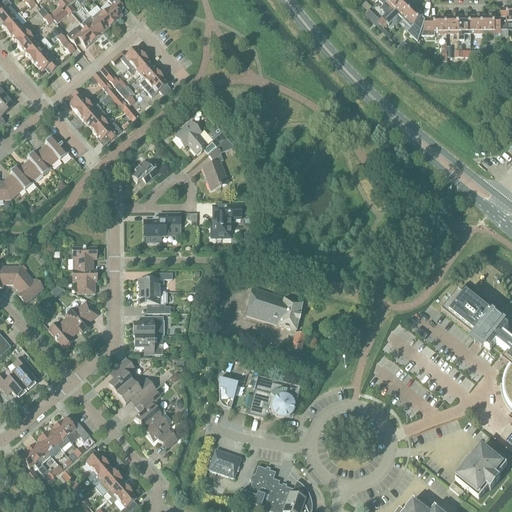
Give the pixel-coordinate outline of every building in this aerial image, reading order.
[(105,0),(106,1),(112,7),(103,15),(113,26),(122,18),(117,13),(122,8),(114,0),(105,0)] [(388,17),(406,0),(405,0),(380,0),(379,2),(383,6),(380,9),(388,17)] [(403,21),(414,8),(406,0),(385,22),(380,26),(384,30),(387,26),(388,27),(398,16),(403,21)] [(2,28),(13,19),(6,10),(11,6),(6,1),(0,5),(0,26),(1,28),(1,29),(2,28)] [(414,8),(403,21),(411,29),(407,34),(418,44),(425,21),(422,18),(423,17),(414,8)] [(507,26),(511,25),(511,8),(506,9),(506,10),(500,10),(501,19),(501,32),(507,32),(507,26)] [(43,19),(46,23),(50,19),(49,18),(47,15),(42,9),(40,11),(38,13),(43,19)] [(113,26),(103,15),(98,10),(94,13),(92,12),(88,16),(94,23),(103,34),(113,26)] [(368,13),(364,16),(371,23),(376,18),(369,11),(368,13)] [(470,36),(482,35),(482,18),(470,19),(470,36)] [(501,32),(501,19),(494,19),(494,18),(482,18),(482,35),(501,35),(501,32)] [(10,38),(21,28),(13,19),(2,28),(1,29),(9,38),(10,38)] [(435,36),(446,36),(446,19),(434,19),(434,21),(427,21),(421,38),(435,38),(435,36)] [(446,36),(458,36),(458,19),(446,19),(446,36)] [(458,36),(470,36),(470,19),(458,19),(458,36)] [(94,42),(103,34),(94,23),(84,30),(94,42)] [(17,47),(29,37),(21,28),(10,38),(17,47)] [(94,42),(84,30),(80,34),(75,29),(66,37),(76,48),(80,45),(85,50),(94,42)] [(25,56),(37,46),(33,42),(36,38),(32,34),(29,37),(17,47),(25,56),(24,56),(25,56),(24,56),(25,55),(25,56)] [(64,39),(59,43),(70,55),(75,51),(64,39)] [(33,65),(45,55),(42,52),(45,50),(40,43),(37,46),(25,56),(25,55),(24,56),(25,56),(32,65),(33,65),(33,66),(33,65)] [(129,71),(143,58),(135,49),(124,59),(120,54),(111,62),(115,67),(121,62),(129,71)] [(410,49),(405,55),(414,63),(416,55),(410,49)] [(33,65),(41,74),(47,69),(51,73),(58,67),(54,63),(52,64),(45,55),(33,65)] [(140,77),(151,67),(143,58),(129,71),(127,73),(131,77),(136,72),(140,77)] [(144,90),(159,77),(151,67),(140,77),(144,82),(140,85),(144,90)] [(104,92),(109,88),(97,74),(92,78),(104,92)] [(159,77),(144,90),(148,94),(152,91),(155,96),(167,86),(159,77)] [(172,89),(177,81),(173,78),(167,86),(172,89)] [(119,95),(124,91),(116,82),(111,86),(119,95)] [(109,88),(104,92),(112,101),(117,97),(109,88)] [(76,116),(88,106),(80,96),(82,95),(78,90),(71,96),(75,101),(68,106),(76,116)] [(127,104),(132,100),(124,91),(119,95),(127,104)] [(5,97),(0,101),(0,131),(5,127),(0,120),(0,118),(14,107),(5,97)] [(124,106),(117,97),(112,101),(120,110),(124,106)] [(84,125),(96,115),(101,111),(98,107),(93,111),(88,106),(76,116),(84,125)] [(92,134),(104,124),(96,115),(84,125),(92,134)] [(176,123),(169,129),(173,134),(180,128),(176,123)] [(104,124),(92,134),(100,143),(107,137),(111,142),(121,133),(114,125),(108,130),(104,124)] [(200,135),(191,124),(174,138),(184,149),(187,147),(195,156),(200,153),(200,154),(202,152),(201,152),(212,142),(203,132),(200,135)] [(210,144),(215,150),(216,149),(226,141),(221,135),(210,144)] [(37,155),(49,168),(58,160),(59,163),(68,155),(53,137),(44,145),(48,150),(45,153),(43,150),(38,155),(37,155)] [(210,193),(220,189),(220,188),(227,185),(219,163),(222,162),(219,157),(221,155),(216,149),(215,150),(208,156),(213,162),(214,165),(201,170),(210,193)] [(38,155),(37,155),(35,152),(26,160),(31,165),(28,168),(25,165),(20,170),(31,183),(40,175),(42,178),(51,170),(49,168),(37,155),(38,155)] [(151,172),(143,163),(128,176),(136,186),(142,181),(146,186),(159,175),(154,170),(151,172)] [(20,170),(18,167),(17,167),(9,174),(13,180),(10,183),(8,180),(3,184),(10,201),(23,190),(25,193),(33,185),(31,183),(20,170)] [(10,201),(3,184),(0,184),(0,201),(10,202),(10,201)] [(210,240),(230,240),(230,221),(241,221),(241,208),(221,208),(221,215),(212,215),(212,228),(210,228),(210,240)] [(196,215),(188,216),(188,220),(192,224),(196,224),(196,215)] [(143,238),(165,238),(164,226),(180,226),(180,216),(158,216),(158,222),(143,222),(143,238)] [(92,273),(92,272),(92,265),(89,265),(89,261),(96,261),(96,249),(72,250),(72,261),(75,261),(75,272),(75,273),(92,273)] [(12,287),(20,269),(1,269),(1,266),(0,266),(0,290),(1,290),(1,283),(6,283),(6,287),(12,287)] [(20,269),(12,287),(16,292),(19,289),(22,293),(16,297),(24,306),(42,290),(35,281),(32,283),(24,274),(20,269)] [(75,272),(72,273),(72,284),(76,284),(77,296),(94,296),(94,288),(91,288),(91,284),(96,284),(96,272),(92,272),(92,273),(75,273),(75,272)] [(138,294),(158,294),(158,286),(163,285),(163,281),(171,280),(171,275),(151,276),(151,282),(138,282),(138,294)] [(293,333),(300,306),(288,302),(252,291),(243,318),(293,333)] [(511,417),(508,422),(511,424),(511,345),(502,337),(509,328),(466,294),(464,296),(458,292),(441,313),(490,352),(497,343),(509,352),(502,361),(511,369),(511,417)] [(158,294),(138,294),(138,307),(147,307),(147,316),(170,316),(170,309),(163,309),(163,302),(158,302),(158,294)] [(78,332),(81,335),(90,328),(85,323),(88,320),(90,322),(97,317),(85,304),(76,312),(74,309),(65,317),(67,319),(79,332),(78,332)] [(81,335),(78,332),(79,332),(67,319),(65,317),(67,319),(58,327),(56,324),(48,332),(63,350),(72,343),(67,337),(71,335),(73,337),(78,333),(81,335)] [(134,338),(153,338),(153,331),(163,331),(163,319),(147,319),(147,326),(132,326),(132,338),(132,339),(134,339),(134,338)] [(0,357),(11,348),(0,335),(0,357)] [(297,362),(304,338),(294,336),(288,360),(297,362)] [(134,339),(134,351),(147,351),(147,357),(161,357),(161,350),(158,351),(158,346),(161,346),(161,338),(153,338),(134,338),(134,339)] [(13,377),(25,392),(35,384),(26,373),(30,369),(21,359),(17,363),(19,366),(15,370),(18,373),(13,377)] [(116,397),(132,384),(127,378),(134,372),(125,361),(112,372),(113,372),(118,378),(108,387),(116,397)] [(174,383),(179,378),(176,374),(170,379),(174,383)] [(16,400),(25,392),(13,377),(8,381),(5,378),(1,382),(0,381),(0,390),(2,393),(7,389),(16,400)] [(292,416),(293,415),(293,414),(293,413),(294,412),(294,411),(294,410),(294,408),(294,407),(294,406),(293,405),(293,404),(292,403),(297,401),(300,389),(252,377),(250,386),(255,387),(247,417),(262,421),(272,415),(272,416),(273,417),(274,418),(274,419),(276,420),(278,421),(279,421),(280,421),(282,421),(284,421),(285,421),(286,420),(287,420),(288,419),(289,419),(290,418),(291,417),(291,416),(292,416)] [(132,384),(116,397),(125,407),(135,398),(141,404),(135,409),(155,392),(146,381),(136,389),(132,384)] [(230,411),(237,386),(218,381),(218,401),(219,402),(219,403),(219,404),(220,405),(220,406),(222,407),(223,408),(224,409),(225,409),(230,411)] [(159,418),(160,417),(151,406),(160,397),(155,392),(135,410),(140,415),(134,419),(144,431),(142,432),(143,432),(144,430),(144,431),(159,418)] [(159,419),(159,418),(144,431),(144,430),(143,432),(152,443),(157,440),(166,451),(176,442),(167,431),(158,439),(168,430),(159,419)] [(56,428),(68,442),(71,445),(79,438),(83,443),(89,438),(79,426),(74,430),(65,420),(56,428)] [(511,434),(511,428),(509,426),(500,437),(506,442),(511,434)] [(186,427),(172,428),(173,438),(186,437),(186,427)] [(59,450),(68,442),(56,428),(47,435),(59,450)] [(47,435),(46,435),(37,443),(50,458),(59,450),(47,435)] [(41,466),(50,458),(37,443),(36,443),(37,443),(28,451),(41,466)] [(491,491),(501,479),(498,477),(507,466),(483,446),(455,481),(479,501),(488,489),(491,491)] [(93,474),(105,464),(96,454),(96,455),(92,450),(84,458),(88,462),(85,464),(93,474)] [(42,467),(41,466),(28,451),(19,459),(29,471),(33,467),(37,471),(42,467)] [(233,481),(240,461),(214,452),(207,472),(233,481)] [(112,473),(113,472),(112,473),(105,464),(93,474),(101,483),(112,473)] [(417,473),(436,488),(441,482),(422,467),(417,473)] [(271,485),(273,481),(272,481),(275,475),(257,468),(254,477),(252,477),(249,480),(250,484),(251,484),(247,497),(240,494),(237,503),(259,511),(269,484),(271,485)] [(53,480),(56,477),(59,474),(55,470),(49,475),(53,480)] [(120,482),(121,482),(113,472),(112,473),(101,483),(99,484),(107,493),(120,482)] [(40,493),(45,489),(31,473),(26,477),(40,493)] [(291,497),(293,492),(295,486),(294,485),(289,481),(286,489),(278,486),(279,483),(273,481),(271,485),(275,486),(271,497),(269,496),(263,511),(283,511),(289,496),(291,497)] [(120,482),(107,493),(112,499),(109,502),(112,505),(116,501),(128,491),(120,482)] [(460,498),(463,494),(452,485),(449,489),(460,498)] [(310,511),(309,508),(307,503),(304,498),(301,493),(297,489),(295,486),(293,492),(291,497),(289,496),(283,511),(310,511)] [(128,491),(116,501),(124,510),(121,511),(132,511),(133,511),(129,506),(136,501),(128,491)] [(86,511),(90,508),(82,499),(78,502),(86,511)] [(431,511),(428,511),(413,500),(407,509),(404,511),(403,511),(440,511),(435,508),(431,511)]
